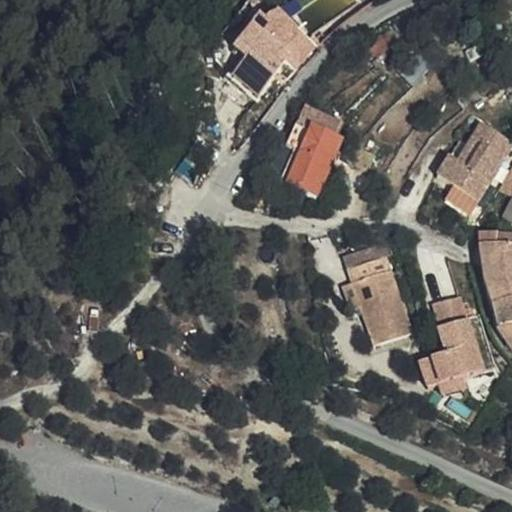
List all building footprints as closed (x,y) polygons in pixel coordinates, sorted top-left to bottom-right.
[(296,52),(308,59),(328,28),(310,14),(300,26),(267,3),(243,34),(251,41),(237,59),(270,84),(296,52)] [(232,66),(266,91),(270,84),(237,59),(232,66)] [(325,116),(328,113),(352,126),(357,114),(320,95),(314,106),(313,109),(325,116)] [(356,128),(352,126),(328,113),(325,116),(313,109),(314,106),(310,103),(293,140),(288,137),(276,162),(327,186),(356,128)] [(511,123),(484,107),(474,126),(463,146),(454,140),(443,160),(483,183),(511,129),(511,123)] [(454,140),(463,146),(474,126),(466,121),(454,140)] [(511,191),(511,159),(508,157),(495,183),(511,191)] [(511,219),(493,222),(495,237),(511,234),(511,219)] [(406,224),(360,239),(364,253),(406,239),(410,237),(406,224)] [(511,234),(495,237),(500,262),(511,259),(511,234)] [(379,296),(391,331),(433,317),(406,239),(364,253),(369,268),(379,296)] [(511,259),(500,262),(507,288),(511,286),(511,259)] [(359,271),(369,299),(379,296),(369,268),(359,271)] [(462,296),(431,305),(445,353),(431,357),(444,397),(470,389),(466,378),(485,373),(462,296)]
